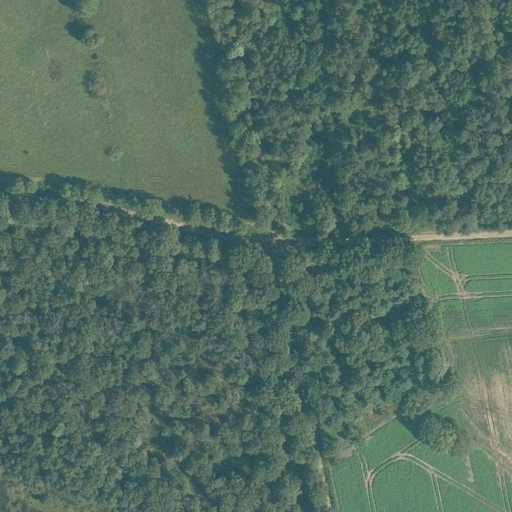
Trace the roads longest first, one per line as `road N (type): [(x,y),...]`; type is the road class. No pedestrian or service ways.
road 1 (track): [(277,237),(77,196),(0,189)]
road 2 (track): [(277,237),(332,511)]
road 3 (unclassified): [(335,241),(511,232)]
